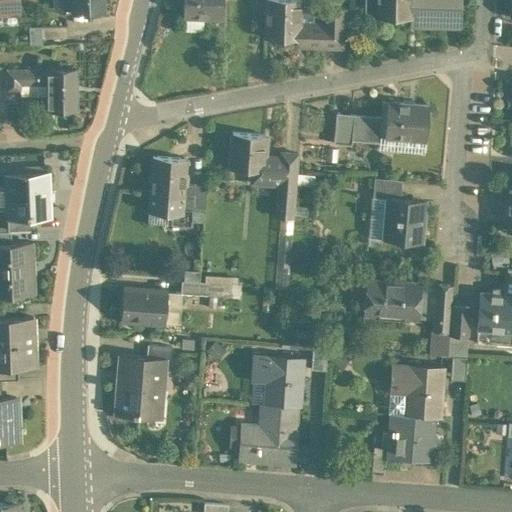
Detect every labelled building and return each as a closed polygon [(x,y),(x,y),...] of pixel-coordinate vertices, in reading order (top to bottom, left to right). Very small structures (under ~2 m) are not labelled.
[(16,0),(0,0),(0,11),(17,10),(16,0)] [(54,0),(55,9),(72,8),(71,0),(54,0)] [(102,0),(71,0),(72,8),(72,12),(103,11),(102,0)] [(223,0),(183,0),(183,16),(202,17),(223,17),(223,0)] [(266,0),(265,37),(299,38),(300,0),(266,0)] [(334,0),(300,0),(299,38),(299,46),(305,46),(305,22),(333,23),(334,0)] [(346,0),(334,0),(333,23),(333,47),(345,47),(346,0)] [(459,0),(376,0),(376,15),(410,16),(410,25),(459,26),(459,0)] [(183,16),(182,34),(202,35),(202,17),(183,16)] [(333,23),(305,22),(305,46),(333,47),(333,23)] [(66,25),(40,26),(41,38),(67,37),(66,25)] [(240,45),(230,45),(230,63),(240,63),(240,45)] [(77,68),(47,68),(47,69),(19,69),(20,83),(47,83),(47,99),(47,109),(77,109),(77,68)] [(20,83),(19,69),(6,69),(7,89),(20,89),(20,83)] [(20,99),(47,99),(47,83),(20,83),(20,89),(20,99)] [(429,105),(387,101),(384,136),(397,137),(396,151),(424,153),(429,105)] [(354,114),(336,112),(334,143),(351,144),(351,139),(354,114)] [(381,116),(354,114),(351,139),(379,142),(380,136),(381,116)] [(265,134),(232,132),(230,167),(252,169),(262,170),(263,159),(265,134)] [(379,142),(379,150),(396,151),(397,137),(384,136),(380,136),(379,142)] [(298,153),(286,152),(285,161),(286,161),(284,185),(296,186),(298,153)] [(186,158),(153,156),(148,211),(171,212),(170,223),(191,225),(192,220),(194,184),(184,183),(186,158)] [(285,161),(263,159),(262,170),(252,169),(251,182),(284,185),(286,161),(285,161)] [(48,170),(6,172),(7,218),(32,217),(49,216),(48,170)] [(402,179),(374,177),(373,196),(387,197),(387,196),(400,197),(402,179)] [(207,185),(194,184),(192,220),(204,221),(207,185)] [(284,185),(281,217),(293,218),(296,186),(284,185)] [(400,197),(387,196),(387,197),(383,238),(421,241),(424,205),(406,203),(406,198),(400,197)] [(148,211),(147,227),(170,228),(170,223),(171,212),(148,211)] [(32,217),(7,218),(8,230),(10,230),(33,229),(32,217)] [(293,218),(281,217),(276,287),(288,288),(293,218)] [(8,230),(0,230),(0,242),(11,242),(10,230),(8,230)] [(11,242),(0,242),(0,292),(32,292),(30,242),(11,242)] [(200,270),(184,269),(184,280),(199,281),(200,270)] [(511,269),(507,269),(506,287),(494,289),(493,294),(480,293),(478,327),(511,329),(511,269)] [(421,282),(366,278),(363,313),(418,318),(421,282)] [(184,280),(182,280),(180,293),(184,293),(206,295),(208,282),(199,281),(184,280)] [(453,284),(435,283),(432,330),(449,331),(451,305),(453,284)] [(167,291),(123,287),(120,319),(165,322),(167,292),(167,291)] [(180,293),(167,292),(165,322),(181,324),(184,293),(180,293)] [(468,306),(451,305),(449,331),(449,334),(448,355),(452,355),(466,356),(467,335),(468,306)] [(32,316),(0,316),(0,367),(17,366),(34,366),(32,316)] [(511,329),(478,327),(477,340),(511,342),(511,329)] [(171,345),(147,343),(146,355),(165,357),(171,357),(171,345)] [(327,345),(312,344),(311,368),(325,369),(327,345)] [(146,355),(120,353),(119,373),(123,373),(121,391),(117,391),(115,414),(153,416),(154,401),(161,402),(165,357),(146,355)] [(302,357),(254,354),(252,378),(268,379),(266,402),(266,403),(295,405),(298,405),(302,357)] [(466,356),(452,355),(450,378),(465,379),(466,356)] [(442,368),(394,364),(392,388),(389,392),(388,412),(436,415),(438,416),(442,368)] [(17,366),(0,367),(0,379),(1,379),(18,379),(17,366)] [(1,397),(0,396),(0,440),(17,440),(16,396),(1,397)] [(295,405),(266,403),(266,402),(262,402),(261,425),(241,424),(238,457),(293,461),(293,454),(283,453),(284,432),(296,433),(297,428),(294,428),(295,405)] [(436,415),(389,412),(387,428),(383,428),(382,443),(386,444),(385,458),(400,459),(400,455),(410,456),(410,458),(429,459),(430,445),(436,445),(437,433),(435,433),(436,415)] [(296,433),(284,432),(283,453),(293,454),(293,461),(294,461),(296,433)]
